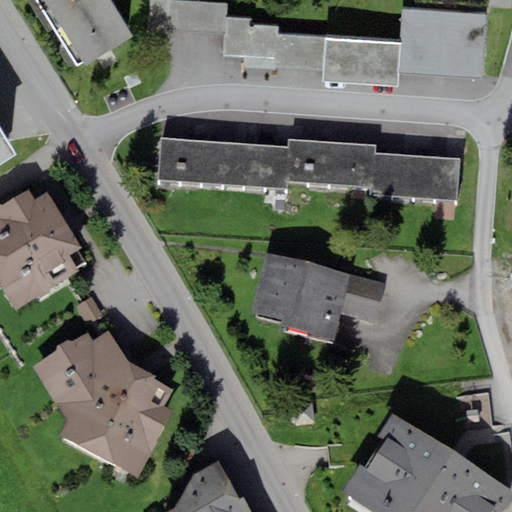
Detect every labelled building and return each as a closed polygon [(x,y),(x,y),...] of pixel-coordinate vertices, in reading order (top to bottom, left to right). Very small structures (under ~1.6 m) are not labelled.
[(132,37),(109,0),(34,0),(76,67),(82,63),(85,66),(132,37)] [(149,0),(148,29),(225,33),(225,18),(226,4),(171,1),(171,0),(149,0)] [(399,43),(398,72),(485,77),(489,16),(401,11),(399,43)] [(223,56),(244,57),(243,68),(275,70),(275,67),(322,70),(324,37),(277,34),(278,27),(250,25),(250,20),(225,18),(225,33),(223,56)] [(399,43),(324,37),(322,70),(321,82),(397,88),(398,72),(399,43)] [(0,165),(16,155),(0,129),(0,165)] [(179,181),(182,141),(162,139),(159,180),(179,181)] [(288,148),(285,182),(307,184),(311,142),(289,140),(288,148)] [(205,143),(182,141),(179,181),(201,183),(205,143)] [(311,142),(307,184),(329,185),(333,144),(311,142)] [(226,144),(205,143),(201,183),(223,185),(226,144)] [(226,144),(223,185),(243,187),(248,144),(226,144)] [(268,147),(248,144),(243,187),(265,188),(268,147)] [(352,146),(333,144),(329,185),(349,187),(352,146)] [(376,148),(352,146),(349,187),(373,189),(375,153),(376,148)] [(288,148),(268,147),(265,188),(285,190),(285,182),(288,148)] [(373,189),(372,195),(391,197),(394,155),(375,153),(373,189)] [(394,155),(391,197),(413,198),(415,156),(394,155)] [(438,157),(415,156),(413,198),(435,199),(438,157)] [(458,159),(438,157),(435,199),(455,201),(458,159)] [(0,282),(16,310),(79,273),(76,268),(85,263),(78,250),(82,248),(48,192),(35,200),(29,190),(2,206),(1,204),(0,204),(0,282)] [(350,274),(266,253),(251,312),(282,319),(279,329),(333,342),(340,313),(350,274)] [(385,283),(350,274),(340,313),(375,322),(385,283)] [(103,318),(91,298),(75,307),(86,327),(103,318)] [(109,332),(93,342),(88,332),(72,342),(70,338),(55,346),(58,351),(33,366),(67,422),(59,437),(138,478),(172,411),(164,406),(174,390),(155,379),(157,376),(127,362),(109,332)] [(504,511),(511,500),(511,491),(391,414),(340,492),(371,511),(504,511)] [(175,509),(168,511),(250,511),(243,497),(238,499),(218,461),(193,475),(175,509)]
